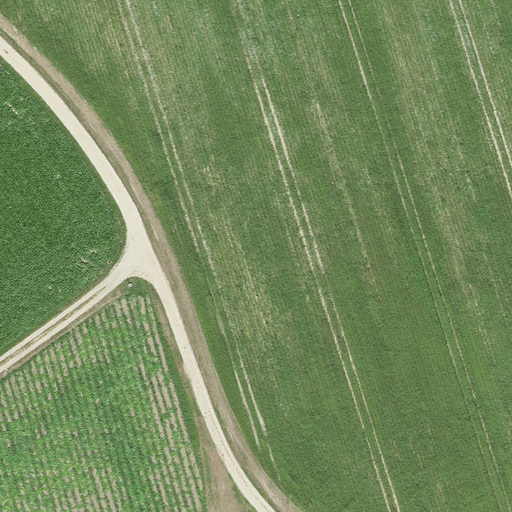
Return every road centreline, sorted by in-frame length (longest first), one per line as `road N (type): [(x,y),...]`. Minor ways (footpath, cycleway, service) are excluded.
road 1 (track): [(143,255),(198,394),(265,511)]
road 2 (track): [(0,45),(96,161),(143,255)]
road 3 (track): [(0,361),(143,255)]
